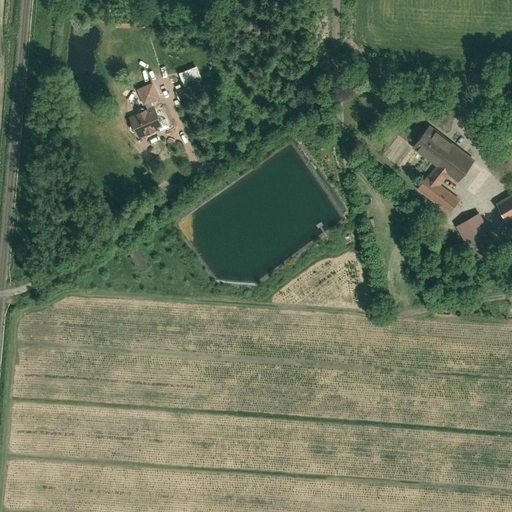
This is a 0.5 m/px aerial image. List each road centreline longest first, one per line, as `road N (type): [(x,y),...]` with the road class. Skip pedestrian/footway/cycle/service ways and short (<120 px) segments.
road 1 (unclassified): [(0,292),(39,282),(334,87),(369,79),(511,80)]
road 2 (track): [(334,87),(345,158),(377,210),(408,311),(511,295)]
